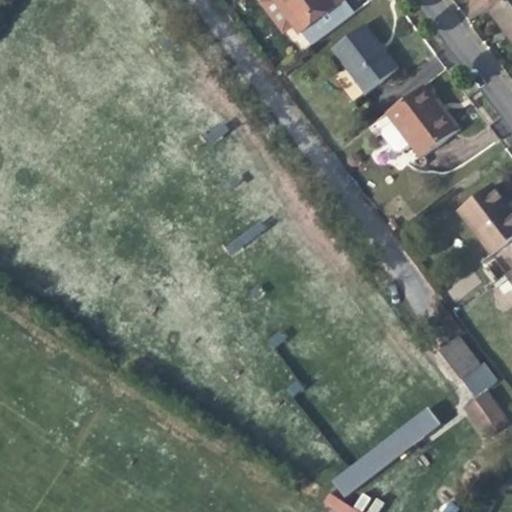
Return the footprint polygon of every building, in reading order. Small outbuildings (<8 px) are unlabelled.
[(272,0),(264,0),(258,4),(281,34),(292,25),(272,0)] [(272,0),(292,25),(300,35),(346,0),(272,0)] [(355,13),(346,0),(300,35),(309,47),(355,13)] [(511,0),(502,0),(489,10),(510,37),(511,39),(511,0)] [(366,25),(333,50),(367,94),(399,69),(383,47),(366,25)] [(424,86),(388,114),(421,158),(458,130),(441,109),(424,86)] [(495,186),(488,191),(506,215),(511,210),(511,209),(509,205),(495,186)] [(511,239),(511,210),(506,215),(488,191),(461,211),(493,254),(511,239)] [(480,364),(458,335),(438,349),(460,378),(480,364)] [(484,390),(462,409),(486,438),(509,419),(484,390)] [(344,497),(439,423),(426,406),(331,480),(344,497)] [(361,491),(352,506),(328,492),(320,506),(329,510),(327,511),(377,511),(383,503),(361,491)]
